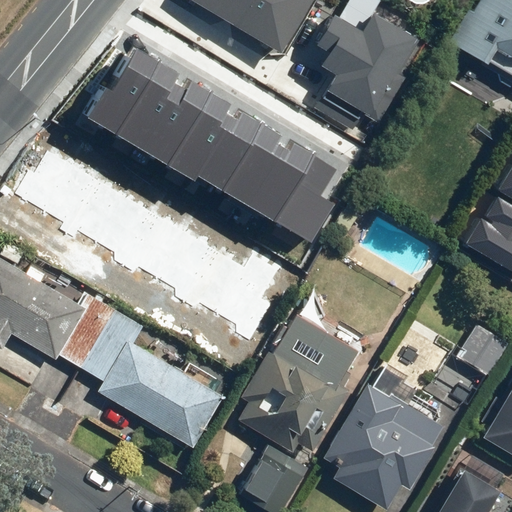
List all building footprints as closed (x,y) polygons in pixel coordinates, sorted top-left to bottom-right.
[(203,0),(286,48),(314,0),(203,0)] [(511,0),(479,0),(476,6),(469,2),(450,39),(499,69),(501,77),(507,82),(511,80),(511,0)] [(412,38),(368,14),(359,32),(330,16),(314,41),(334,53),(326,66),(334,73),(316,104),(351,125),(360,110),(375,117),(399,77),(392,74),(412,38)] [(198,176),(312,242),(335,203),(321,195),(338,168),(290,139),(285,147),(277,143),(282,135),(238,109),(233,117),(226,113),(231,105),(186,79),(181,87),(175,83),(180,75),(130,46),(88,118),(196,180),(198,176)] [(12,199),(251,337),(285,279),(45,142),(12,199)] [(80,297),(0,250),(0,342),(3,345),(14,329),(57,354),(59,350),(81,363),(116,304),(84,287),(80,297)] [(133,337),(145,322),(116,304),(81,363),(105,376),(101,386),(197,441),(226,390),(133,337)] [(360,343),(302,309),(275,347),(270,346),(244,390),(251,395),(241,413),(313,454),(351,383),(342,377),(360,343)] [(508,335),(478,318),(464,342),(459,340),(438,377),(468,394),(487,362),(491,365),(508,335)] [(446,418),(369,378),(326,451),(341,459),(336,472),(391,502),(404,478),(413,481),(439,438),(436,437),(446,418)] [(511,385),(506,395),(499,391),(484,416),(491,420),(487,428),(511,442),(511,385)] [(309,462),(269,439),(244,490),(282,510),(309,462)] [(505,480),(469,461),(434,511),(420,511),(419,511),(500,511),(490,505),(505,480)]
